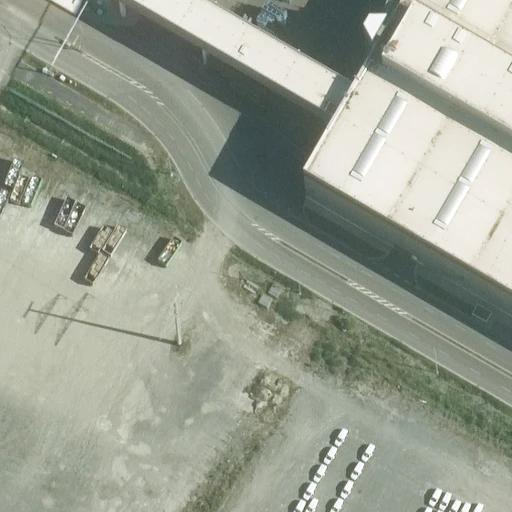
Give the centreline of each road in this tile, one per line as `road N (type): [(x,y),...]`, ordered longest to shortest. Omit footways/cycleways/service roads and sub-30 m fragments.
road 1 (unclassified): [(511,377),(305,260)]
road 2 (unclassified): [(184,137),(175,104),(154,85),(15,0)]
road 3 (unclassified): [(0,22),(151,108),(184,137)]
road 4 (unclassified): [(184,137),(253,228),(305,260)]
